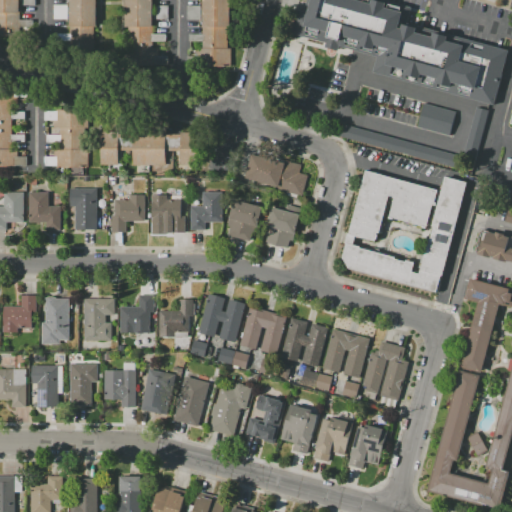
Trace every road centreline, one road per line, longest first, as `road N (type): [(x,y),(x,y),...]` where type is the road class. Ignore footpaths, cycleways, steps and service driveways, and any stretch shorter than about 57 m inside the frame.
road 1 (residential): [(0,263),(235,267),(444,325)]
road 2 (residential): [(0,443),(138,444),(383,511)]
road 3 (residential): [(0,60),(238,124)]
road 4 (residential): [(238,124),(343,157),(307,283)]
road 5 (residential): [(444,325),(391,511)]
road 6 (residential): [(238,124),(271,0)]
